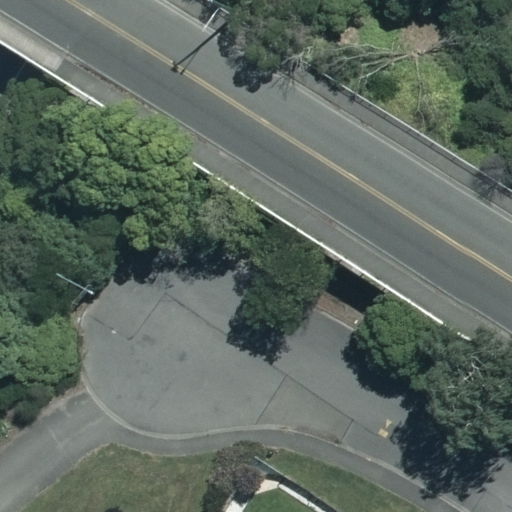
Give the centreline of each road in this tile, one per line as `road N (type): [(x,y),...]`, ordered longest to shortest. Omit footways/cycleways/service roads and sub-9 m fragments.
road 1 (tertiary): [(511,279),(73,0)]
road 2 (residential): [(198,337),(323,384),(511,498)]
